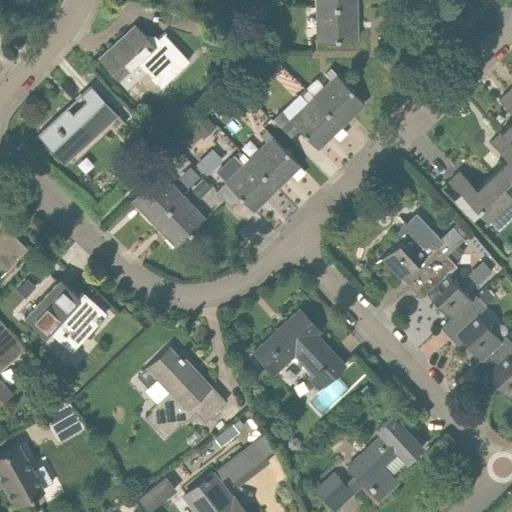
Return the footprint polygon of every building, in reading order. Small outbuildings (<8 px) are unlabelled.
[(315,0),(316,12),(356,11),(356,6),(355,0),(315,0)] [(356,11),(316,12),(316,39),(356,39),(356,28),(356,11)] [(19,36),(21,23),(5,19),(2,33),(19,36)] [(163,33),(157,39),(156,38),(150,42),(135,24),(98,58),(118,79),(138,60),(162,86),(182,67),(182,66),(188,60),(163,33)] [(278,68),(268,59),(256,70),(266,80),(278,68)] [(337,75),(314,98),(340,125),(364,103),(337,75)] [(37,133),(56,154),(69,143),(78,153),(117,117),(89,86),(84,90),(74,99),(80,105),(69,115),(64,109),(67,107),(66,107),(37,133)] [(511,113),(511,120),(500,132),(511,145),(511,94),(508,90),(498,99),(511,113)] [(235,104),(225,94),(219,101),(229,110),(235,104)] [(292,120),(317,148),(340,125),(314,98),(292,120)] [(204,114),(191,125),(182,134),(191,144),(200,136),(203,138),(216,127),(204,114)] [(511,145),(500,132),(490,141),(507,159),(491,173),(511,195),(511,145)] [(272,137),(249,159),(276,187),(300,165),(272,137)] [(172,142),(165,149),(174,158),(181,151),(172,142)] [(147,143),(134,154),(141,163),(154,152),(147,143)] [(215,170),(226,182),(253,210),(276,187),(249,159),(243,165),(232,153),(215,170)] [(162,169),(130,198),(153,222),(183,193),(162,169)] [(488,219),(500,208),(510,218),(511,216),(511,195),(491,173),(476,188),(459,170),(449,180),(488,219)] [(198,198),(210,187),(202,178),(190,189),(198,198)] [(175,246),(204,217),(183,193),(153,222),(175,246)] [(411,286),(446,254),(452,248),(463,238),(452,225),(439,237),(415,212),(404,223),(395,231),(401,238),(380,257),(400,278),(401,276),(411,286)] [(0,264),(5,270),(26,249),(1,225),(3,223),(0,220),(0,264)] [(457,221),(452,225),(463,238),(468,233),(457,221)] [(457,244),(449,251),(456,258),(464,251),(457,244)] [(446,254),(411,286),(421,297),(426,292),(450,317),(470,298),(447,273),(456,265),(453,262),(446,254)] [(86,302),(59,277),(24,318),(44,336),(55,324),(77,343),(97,321),(98,322),(102,318),(101,317),(104,313),(89,299),(86,302)] [(24,298),(34,286),(24,278),(14,290),(24,298)] [(486,288),(477,297),(484,304),(494,295),(486,288)] [(486,305),(484,304),(477,297),(475,294),(470,298),(450,317),(440,327),(440,328),(441,327),(451,338),(456,333),(480,358),(500,338),(477,313),(486,305)] [(318,389),(344,363),(316,333),(320,330),(299,308),(253,350),(274,372),(295,354),(313,373),(307,377),(318,389)] [(12,358),(24,347),(0,320),(0,399),(10,390),(0,378),(0,359),(7,353),(12,358)] [(500,338),(480,358),(469,368),(470,368),(471,368),(480,378),(486,373),(510,399),(511,397),(511,342),(504,335),(500,339),(500,338)] [(178,355),(169,344),(147,365),(169,389),(142,413),(164,436),(194,408),(206,420),(225,401),(211,385),(207,388),(190,367),(192,365),(191,364),(189,366),(182,359),(183,358),(179,354),(178,355)] [(85,427),(68,402),(43,416),(57,443),(85,427)] [(404,461),(405,462),(407,461),(422,448),(392,415),(378,428),(383,434),(348,468),(355,477),(360,473),(365,478),(370,484),(369,485),(372,489),(373,487),(380,495),(397,480),(390,473),(404,461)] [(217,447),(238,432),(232,424),(211,440),(217,447)] [(41,491),(16,444),(0,453),(0,478),(15,505),(41,491)] [(244,450),(221,466),(234,485),(257,467),(244,450)] [(332,508),(351,490),(334,472),(315,489),(332,508)] [(231,499),(211,473),(184,495),(196,511),(245,511),(233,497),(231,499)] [(137,497),(148,511),(176,489),(165,475),(137,497)]
